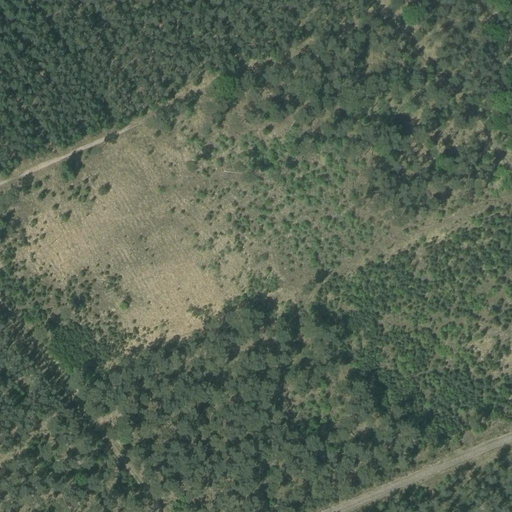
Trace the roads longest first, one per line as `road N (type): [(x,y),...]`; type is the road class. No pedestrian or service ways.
road 1 (track): [(421,0),(0,183)]
road 2 (track): [(0,307),(162,511)]
road 3 (track): [(375,0),(511,167)]
road 4 (track): [(334,511),(511,439)]
